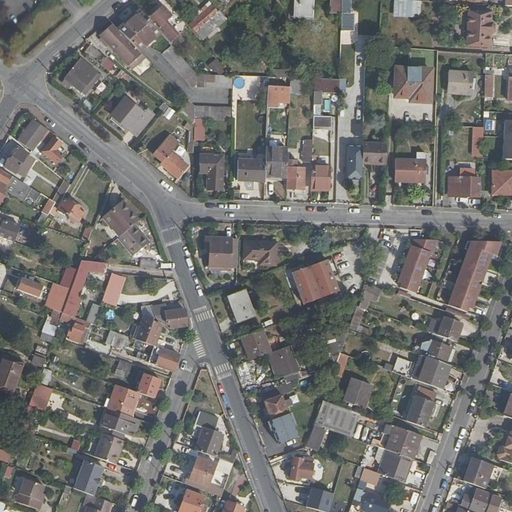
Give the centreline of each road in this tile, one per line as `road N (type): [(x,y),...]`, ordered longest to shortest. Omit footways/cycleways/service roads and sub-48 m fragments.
road 1 (tertiary): [(163,209),(511,220)]
road 2 (residential): [(511,275),(426,511)]
road 3 (tertiary): [(22,81),(142,181),(163,209)]
road 4 (residential): [(134,511),(187,366),(210,343)]
road 5 (tertiary): [(210,343),(274,511)]
road 6 (tertiary): [(163,209),(210,343)]
road 7 (tertiary): [(22,81),(112,0)]
